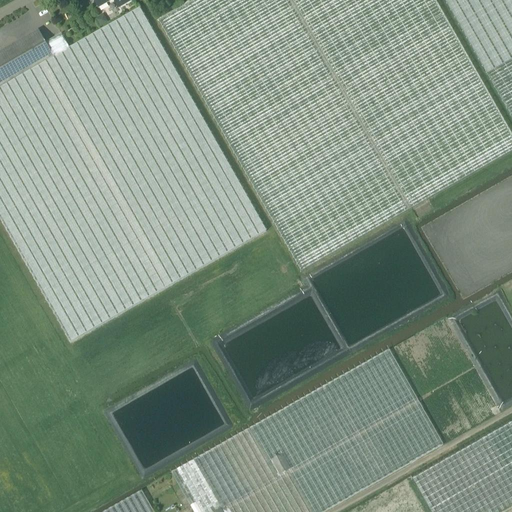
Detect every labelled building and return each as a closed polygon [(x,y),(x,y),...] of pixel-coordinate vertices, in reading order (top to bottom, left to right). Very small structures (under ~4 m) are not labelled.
[(93,0),(98,8),(111,0),(112,0),(118,9),(133,0),(93,0)] [(195,0),(159,21),(301,272),(511,152),(511,136),(434,0),(195,0)] [(511,0),(444,0),(511,119),(511,0)] [(0,219),(70,343),(266,232),(140,8),(69,48),(61,35),(46,43),(38,31),(0,52),(0,219)] [(215,511),(220,509),(221,511),(324,511),(442,445),(388,350),(170,473),(192,511),(215,511)] [(511,421),(412,479),(431,511),(497,511),(511,504),(511,421)] [(153,511),(141,491),(103,511),(153,511)]
